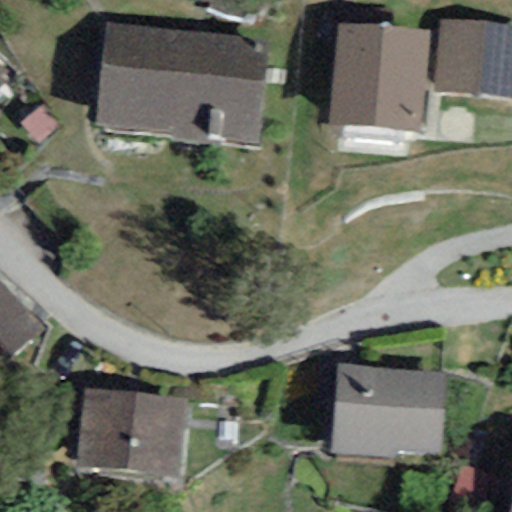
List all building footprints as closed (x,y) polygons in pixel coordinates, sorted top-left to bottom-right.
[(511,31),(437,24),(430,91),(511,99),(511,31)] [(268,48),(108,29),(96,133),(256,151),(268,48)] [(426,39),(340,33),(334,123),(420,129),(426,39)] [(0,336),(19,317),(0,297),(0,336)] [(337,370),(331,464),(395,468),(396,460),(440,462),(445,377),(337,370)] [(188,408),(88,397),(79,475),(180,486),(188,408)]
